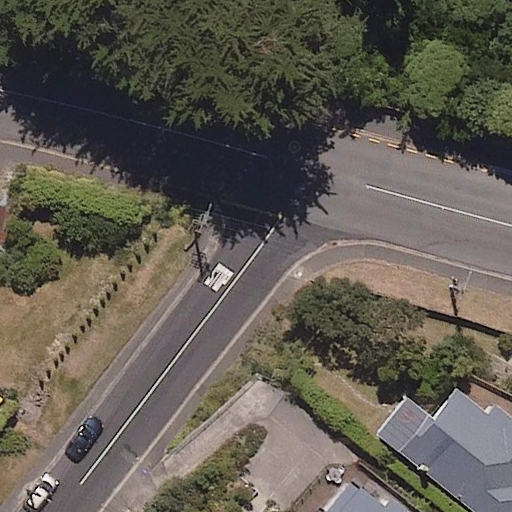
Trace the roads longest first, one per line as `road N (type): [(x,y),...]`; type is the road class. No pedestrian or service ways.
road 1 (residential): [(300,168),(281,218),(54,511)]
road 2 (secondary): [(0,87),(300,168)]
road 3 (secondary): [(300,168),(511,222)]
